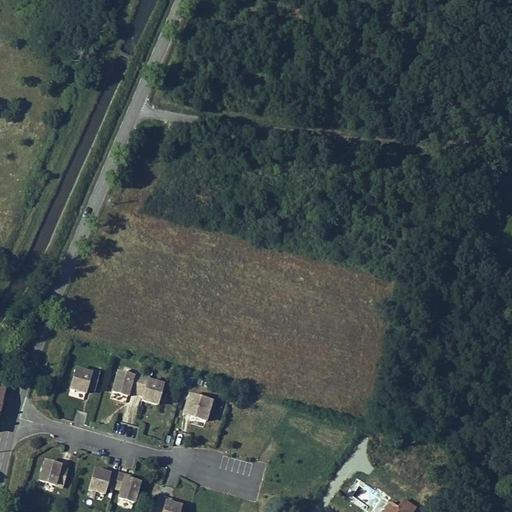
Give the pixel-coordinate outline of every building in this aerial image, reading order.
[(97,370),(82,366),(76,386),(92,390),(93,386),(94,383),(101,385),(106,369),(98,367),(97,370)] [(139,373),(124,368),(119,389),(134,393),(135,388),(136,385),(143,387),(148,372),(140,370),(139,373)] [(170,381),(154,377),(155,374),(148,372),(143,387),(151,389),(150,392),(149,397),(164,401),(170,381)] [(214,418),(220,399),(197,391),(192,407),(200,409),(198,414),(214,418)] [(68,465),(53,460),(46,480),(68,488),(74,471),(67,469),(68,465)] [(109,470),(101,468),(95,488),(110,492),(112,485),(120,487),(124,472),(117,469),(116,472),(109,470)] [(125,497),(140,501),(146,481),(138,479),(131,477),(132,474),(124,472),(120,487),(127,489),(125,497)] [(415,511),(425,497),(413,489),(409,496),(402,492),(390,509),(387,507),(383,511),(359,511),(357,510),(355,511),(415,511)] [(174,495),(166,493),(162,508),(169,511),(168,511),(185,511),(188,503),(178,500),(173,498),(174,495)]
